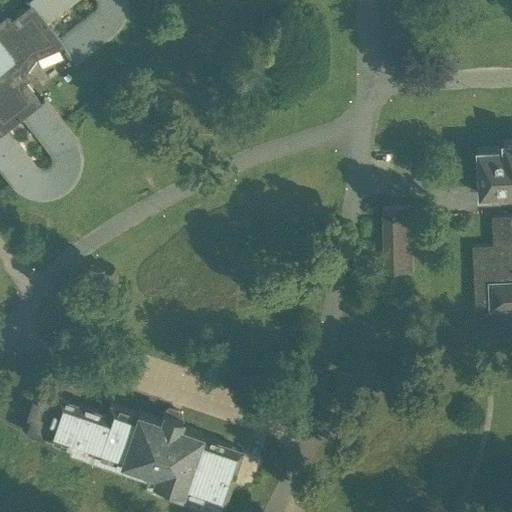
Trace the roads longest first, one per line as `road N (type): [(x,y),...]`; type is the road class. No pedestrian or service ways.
road 1 (residential): [(0,346),(63,265),(136,214),(244,161),(363,131)]
road 2 (residential): [(309,442),(363,131)]
road 3 (residential): [(309,442),(410,366),(511,336)]
road 4 (residential): [(368,86),(511,78)]
